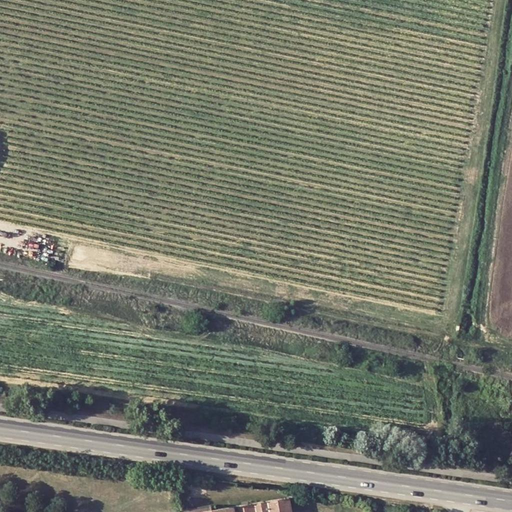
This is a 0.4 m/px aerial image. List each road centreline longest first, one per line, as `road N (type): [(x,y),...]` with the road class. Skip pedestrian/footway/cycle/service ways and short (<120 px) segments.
road 1 (secondary): [(0,427),(461,493)]
road 2 (track): [(500,341),(460,343),(72,262)]
road 3 (track): [(511,343),(488,331),(485,318),(511,109)]
